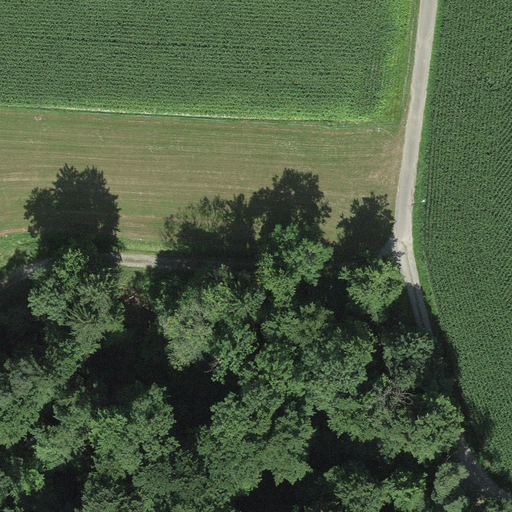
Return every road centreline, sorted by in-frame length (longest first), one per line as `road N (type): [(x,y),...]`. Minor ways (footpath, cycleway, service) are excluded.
road 1 (track): [(428,0),(399,261),(458,458),(444,511)]
road 2 (track): [(399,261),(323,277),(70,263),(0,285)]
road 3 (track): [(276,511),(304,461),(345,332)]
